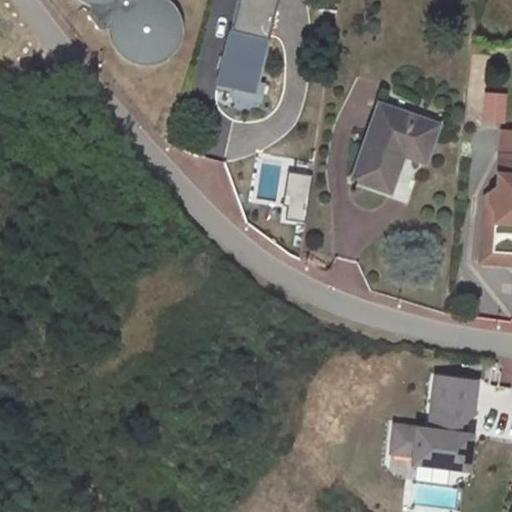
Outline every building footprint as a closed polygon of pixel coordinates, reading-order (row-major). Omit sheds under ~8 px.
[(97,0),(105,1),(114,12),(109,21),(108,32),(109,45),(113,58),(123,68),(136,74),(150,75),(164,73),(174,67),(183,59),(189,48),(192,34),(192,23),(186,13),(177,1),(174,0),(97,0)] [(280,12),(244,3),(223,93),(258,102),(280,12)] [(506,123),(505,93),(482,93),(483,124),(506,123)] [(438,115),(379,103),(363,186),(398,194),(410,140),(432,144),(438,115)] [(482,220),(478,261),(511,264),(511,155),(497,155),(495,187),(488,193),(487,202),(493,209),(492,221),(482,220)] [(307,223),(311,175),(286,173),(282,221),(307,223)] [(483,197),(482,220),(492,221),(493,209),(487,202),(488,193),(483,197)] [(472,440),(459,438),(460,428),(474,418),(477,386),(437,382),(431,435),(397,431),(394,456),(416,459),(415,467),(468,473),(472,440)]
